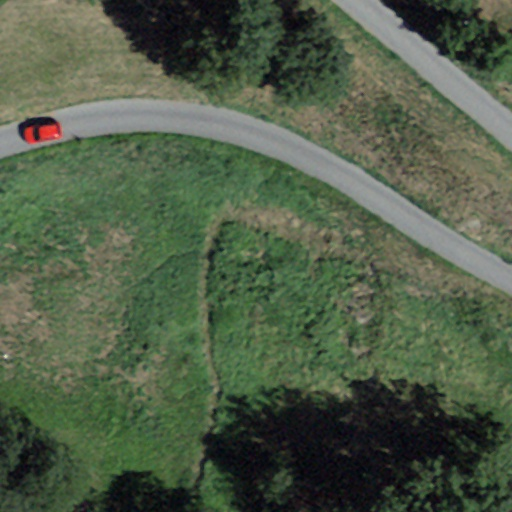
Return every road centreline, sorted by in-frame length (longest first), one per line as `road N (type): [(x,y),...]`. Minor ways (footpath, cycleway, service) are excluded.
road 1 (residential): [(0,149),(98,125),(215,122),(327,173),(511,286)]
road 2 (residential): [(511,138),(341,0)]
